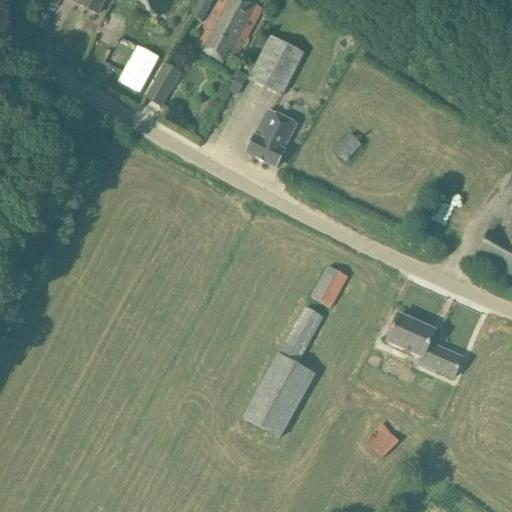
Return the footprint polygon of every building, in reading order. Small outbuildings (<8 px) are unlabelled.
[(52,0),(49,6),(56,9),(60,2),(54,0),(52,0)] [(66,0),(78,6),(92,13),(97,16),(105,0),(66,0)] [(215,2),(211,0),(200,0),(191,17),(202,23),(215,2)] [(261,10),(242,0),(221,0),(194,49),(229,69),(261,10)] [(34,27),(44,33),(51,20),(41,15),(34,27)] [(302,55),(270,39),(248,82),(250,83),(250,82),(279,97),(279,98),(280,98),(302,55)] [(143,95),(160,55),(137,45),(120,86),(143,95)] [(165,66),(158,78),(175,87),(182,75),(165,66)] [(237,96),(246,78),(238,74),(229,92),(237,96)] [(296,126),(267,112),(245,155),(275,170),(284,153),(283,152),(296,126)] [(511,202),(496,237),(487,234),(475,258),(511,276),(511,202)] [(347,279),(327,268),(310,299),(330,310),(347,279)] [(322,319),(305,309),(278,358),(278,357),(242,420),(278,440),(313,377),(295,367),(322,319)] [(434,333),(398,317),(386,344),(423,360),(420,366),(453,380),(462,360),(429,346),(434,333)] [(399,442),(381,425),(365,442),(383,459),(399,442)]
